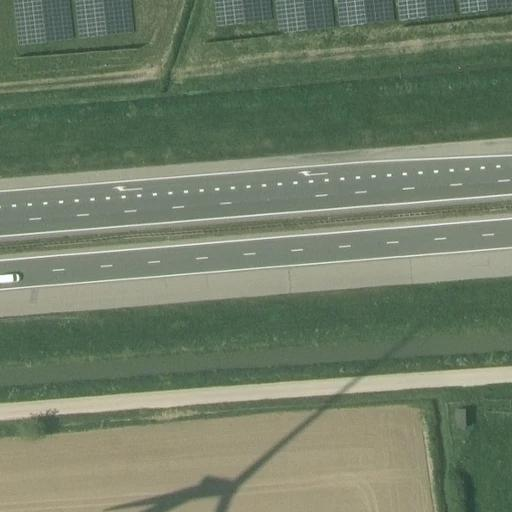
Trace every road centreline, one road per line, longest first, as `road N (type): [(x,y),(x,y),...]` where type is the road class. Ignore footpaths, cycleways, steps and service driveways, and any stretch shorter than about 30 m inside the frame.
road 1 (motorway): [(0,276),(511,233)]
road 2 (motorway): [(511,182),(0,224)]
road 3 (track): [(0,415),(511,376)]
